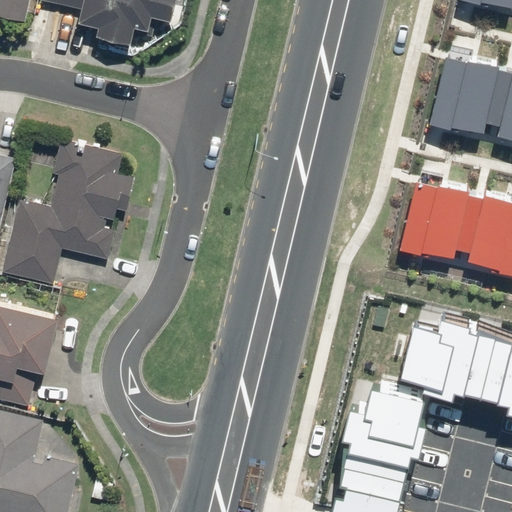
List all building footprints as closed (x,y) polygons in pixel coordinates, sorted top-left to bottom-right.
[(0,0),(0,2),(34,10),(36,0),(0,0)] [(160,8),(178,12),(180,0),(68,0),(87,4),(86,12),(105,17),(102,28),(138,36),(141,20),(156,23),(160,8)] [(511,48),(448,33),(431,106),(468,115),(472,100),(501,107),(498,119),(511,121),(511,48)] [(84,136),(82,143),(63,144),(57,170),(62,171),(55,199),(25,192),(8,264),(59,276),(66,244),(115,256),(122,225),(107,221),(110,211),(131,216),(142,169),(122,164),(125,151),(98,144),(96,151),(89,150),(92,138),(84,136)] [(0,178),(8,141),(0,140),(0,178)] [(511,187),(415,167),(400,234),(428,240),(431,224),(461,230),(458,242),(506,252),(511,222),(511,187)] [(2,312),(0,311),(0,393),(33,402),(43,363),(52,365),(67,311),(6,295),(2,312)] [(508,396),(511,396),(511,323),(480,316),(479,321),(465,318),(466,310),(437,303),(435,312),(430,310),(429,315),(412,311),(399,365),(425,371),(424,376),(451,382),(452,375),(510,388),(508,396)] [(333,482),(327,510),(337,511),(401,511),(406,493),(398,491),(399,486),(406,487),(414,454),(409,452),(412,439),(420,441),(426,411),(418,410),(419,404),(415,403),(419,386),(365,373),(359,399),(354,398),(347,424),(354,426),(341,483),(333,482)] [(51,417),(0,404),(0,511),(70,511),(83,459),(43,449),(51,417)] [(119,481),(98,474),(92,495),(113,501),(119,481)]
